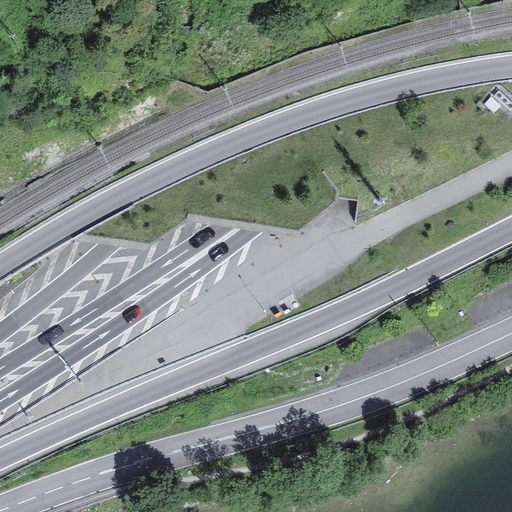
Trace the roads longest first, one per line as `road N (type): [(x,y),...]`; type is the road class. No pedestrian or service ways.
road 1 (trunk): [(0,458),(293,334),(511,229)]
road 2 (trunk): [(511,66),(383,90),(274,125),(122,195),(0,265)]
road 3 (primary): [(511,332),(320,411),(81,479),(0,511)]
road 4 (trunk): [(315,0),(280,56),(191,163),(109,246),(0,333)]
road 5 (trunk): [(238,228),(430,64),(484,0)]
road 6 (trunk): [(0,402),(174,286),(238,228)]
road 7 (trunk): [(238,228),(0,369)]
